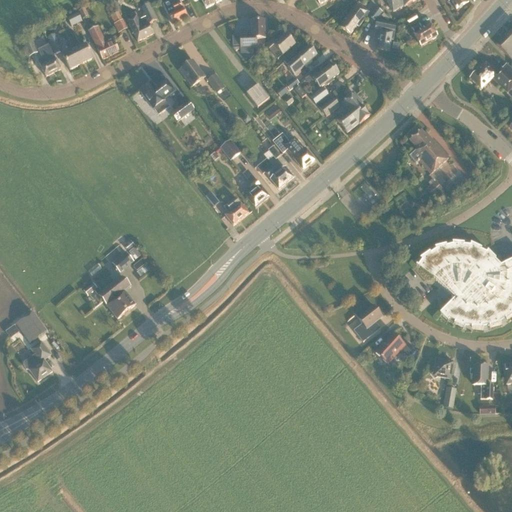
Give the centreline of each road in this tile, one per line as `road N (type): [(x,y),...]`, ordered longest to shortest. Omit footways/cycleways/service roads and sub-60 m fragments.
road 1 (residential): [(419,90),(291,15),(262,9),(223,15),(71,91),(24,94),(0,85)]
road 2 (residential): [(511,343),(463,344),(423,329),(390,299),(370,251),(444,229),(511,178)]
road 3 (primary): [(244,246),(419,90)]
road 4 (primary): [(140,335),(212,291),(244,246)]
road 5 (primary): [(244,246),(140,335)]
road 6 (primary): [(41,410),(140,335)]
